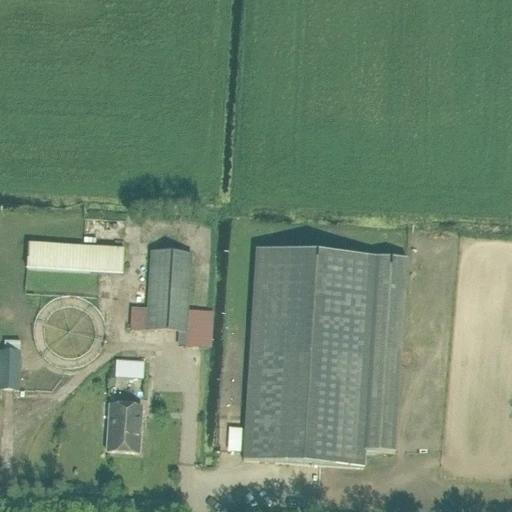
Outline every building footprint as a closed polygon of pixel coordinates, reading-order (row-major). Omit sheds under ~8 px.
[(123,252),(27,246),(26,272),(121,278),(123,252)] [(394,456),(406,261),(256,251),(243,464),(364,471),(365,454),(394,456)] [(150,254),(145,334),(186,337),(191,256),(150,254)] [(19,354),(0,353),(0,392),(17,393),(19,354)] [(183,394),(153,392),(152,413),(181,415),(183,394)] [(139,457),(142,410),(109,408),(107,455),(139,457)] [(242,456),(243,433),(232,432),(231,437),(229,437),(228,455),(242,456)]
